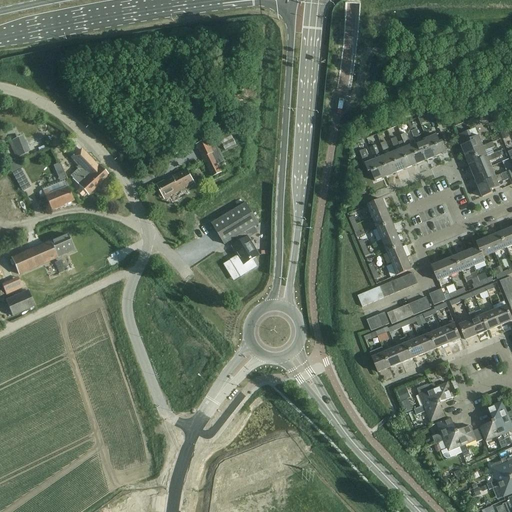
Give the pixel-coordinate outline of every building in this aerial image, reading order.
[(461,146),(465,157),(475,153),(474,150),(482,147),(478,136),(475,129),(457,136),(462,146),(461,146)] [(411,132),(416,144),(419,152),(422,151),(426,161),(436,157),(432,147),(430,148),(426,140),(421,142),(416,130),(411,132)] [(50,133),(33,139),(37,149),(54,143),(50,133)] [(416,165),(426,161),(422,151),(419,152),(416,144),(411,146),(406,134),(401,136),(406,148),(409,156),(412,155),(416,165)] [(20,135),(9,141),(17,157),(28,152),(20,135)] [(437,135),(426,140),(430,148),(432,147),(436,157),(447,153),(443,142),(440,143),(437,135)] [(391,140),(395,152),(396,152),(399,160),(402,159),(406,169),(416,165),(412,155),(409,156),(406,148),(401,150),(396,138),(391,140)] [(207,140),(196,146),(202,159),(212,178),(222,173),(218,165),(224,162),(216,147),(211,149),(207,140)] [(395,173),(406,169),(402,159),(399,160),(396,152),(395,152),(391,154),(386,142),(380,144),(385,156),(389,164),(392,163),(395,173)] [(475,153),(465,157),(470,167),(480,163),(478,160),(487,157),(485,152),(496,147),(494,142),(488,144),(482,147),(474,150),(475,153)] [(370,148),(375,160),(379,169),(381,167),(385,177),(395,173),(392,163),(389,164),(385,156),(380,158),(375,146),(370,148)] [(87,195),(106,177),(81,150),(72,158),(80,166),(78,168),(77,168),(77,170),(70,177),(74,181),(81,189),(77,192),(83,198),(87,195)] [(375,182),(385,177),(381,167),(379,169),(375,160),(370,162),(365,151),(360,153),(368,173),(371,172),(375,182)] [(498,152),(492,155),(487,157),(478,160),(480,163),(470,167),(474,177),(484,173),(483,171),(491,167),(489,162),(501,157),(498,152)] [(15,160),(6,166),(21,192),(30,186),(15,160)] [(511,169),(508,160),(503,162),(507,172),(511,170),(511,169)] [(495,177),(491,167),(483,171),(484,173),(474,177),(478,188),(488,184),(487,181),(495,177)] [(156,186),(163,199),(179,190),(180,191),(194,183),(186,170),(156,186)] [(499,188),(497,183),(503,180),(504,181),(511,179),(511,182),(511,170),(507,172),(495,177),(487,181),(488,184),(478,188),(482,198),(492,194),(491,191),(499,188)] [(39,191),(39,192),(40,196),(41,197),(45,195),(51,210),(56,208),(72,202),(64,182),(63,181),(42,189),(42,190),(39,191)] [(367,206),(372,218),(387,212),(382,200),(367,206)] [(233,240),(244,233),(259,224),(246,204),(212,225),(224,245),(233,240)] [(392,223),(387,212),(372,218),(377,230),(392,223)] [(410,217),(405,219),(409,230),(414,228),(410,217)] [(377,230),(382,241),(397,235),(392,223),(377,230)] [(361,236),(356,224),(352,226),(357,238),(361,236)] [(511,229),(500,233),(506,248),(511,246),(511,229)] [(247,238),(244,233),(233,240),(236,245),(232,247),(243,265),(258,256),(248,238),(247,238)] [(500,233),(488,238),(495,253),(506,248),(500,233)] [(56,257),(73,249),(67,235),(49,243),(49,242),(11,260),(19,276),(57,258),(56,257)] [(402,247),(397,235),(382,241),(387,253),(402,247)] [(476,243),(478,248),(478,247),(483,258),(495,253),(488,238),(476,243)] [(387,253),(392,264),(406,258),(402,247),(387,253)] [(478,247),(478,248),(467,252),(473,267),(485,262),(483,258),(478,247)] [(467,252),(455,257),(461,272),(473,267),(467,252)] [(72,257),(62,259),(64,270),(74,267),(72,257)] [(455,257),(444,262),(450,277),(461,272),(455,257)] [(411,270),(406,258),(392,264),(396,276),(411,270)] [(438,282),(450,277),(444,262),(432,267),(438,282)] [(486,272),(488,278),(496,275),(495,269),(486,272)] [(402,278),(404,284),(415,279),(413,273),(402,278)] [(502,287),(511,283),(511,280),(511,277),(499,282),(502,287)] [(402,278),(396,280),(401,291),(407,289),(404,284),(402,278)] [(404,284),(407,289),(418,285),(415,279),(404,284)] [(391,283),(395,294),(401,291),(396,280),(391,283)] [(391,283),(385,285),(390,296),(395,294),(391,283)] [(504,293),(511,289),(511,283),(502,287),(504,293)] [(380,287),(384,298),(390,296),(385,285),(380,287)] [(380,287),(374,290),(379,301),(384,298),(380,287)] [(369,292),(373,303),(379,301),(374,290),(369,292)] [(441,290),(435,292),(440,303),(446,301),(441,290)] [(12,317),(35,307),(28,291),(5,301),(12,317)] [(369,292),(363,294),(368,305),(373,303),(369,292)] [(434,306),(440,303),(435,292),(429,295),(434,306)] [(357,297),(362,308),(368,305),(363,294),(357,297)] [(426,298),(420,300),(425,311),(431,309),(426,298)] [(425,311),(420,300),(415,302),(419,314),(425,311)] [(414,316),(419,314),(415,302),(409,305),(414,316)] [(414,316),(409,305),(404,307),(408,318),(414,316)] [(511,320),(506,306),(494,311),(500,326),(511,321),(511,320)] [(403,321),(408,318),(404,307),(398,309),(403,321)] [(398,309),(393,312),(397,323),(403,321),(398,309)] [(477,318),(471,321),(477,336),(489,331),(483,316),(481,311),(475,313),(477,318)] [(489,331),(500,326),(494,311),(483,316),(489,331)] [(392,325),(397,323),(393,312),(387,314),(392,325)] [(384,313),(378,316),(383,327),(389,325),(384,313)] [(378,316),(373,318),(377,329),(383,327),(378,316)] [(377,329),(373,318),(367,321),(371,332),(377,329)] [(477,336),(471,321),(459,326),(465,341),(477,336)] [(449,326),(442,329),(448,344),(460,339),(454,324),(454,325),(453,322),(448,323),(449,326)] [(442,329),(431,334),(437,349),(448,344),(442,329)] [(431,334),(419,339),(425,354),(437,349),(431,334)] [(402,346),(396,349),(402,364),(413,359),(407,344),(405,338),(400,340),(402,346)] [(419,339),(407,344),(413,359),(425,354),(419,339)] [(378,373),(390,368),(384,353),(382,349),(370,354),(378,373)] [(396,349),(384,353),(390,368),(402,364),(396,349)] [(428,386),(430,390),(433,389),(438,402),(441,403),(453,398),(447,383),(436,388),(434,383),(428,386)] [(437,404),(438,402),(433,389),(430,390),(428,386),(428,385),(417,389),(423,406),(425,409),(437,404)] [(493,421),(495,422),(508,416),(509,419),(511,418),(511,413),(511,412),(507,414),(502,402),(488,408),(493,421)] [(440,405),(437,404),(425,409),(423,406),(419,408),(421,414),(426,412),(430,423),(445,417),(440,405)] [(495,422),(494,424),(500,437),(502,435),(504,440),(507,447),(511,444),(511,443),(510,438),(508,433),(511,431),(511,418),(509,419),(508,416),(495,422)] [(442,438),(455,433),(456,431),(451,418),(436,424),(440,434),(432,437),(435,445),(443,441),(442,438)] [(504,440),(502,435),(500,437),(494,424),(492,423),(479,428),(485,442),(497,438),(499,442),(504,440)] [(461,453),(467,450),(465,446),(476,441),(477,443),(482,441),(478,430),(473,432),(470,426),(458,432),(457,434),(462,447),(459,448),(461,453)] [(457,434),(455,433),(442,438),(443,441),(447,450),(441,452),(443,457),(445,458),(446,459),(448,459),(453,457),(454,457),(456,457),(456,456),(460,454),(457,449),(459,448),(462,447),(457,434)] [(511,477),(511,458),(507,460),(506,458),(501,460),(501,462),(503,465),(505,464),(511,476),(511,477)] [(503,465),(501,462),(490,467),(491,470),(496,481),(497,484),(510,479),(511,476),(505,464),(503,465)] [(511,479),(510,479),(497,484),(496,481),(491,483),(494,489),(498,487),(503,498),(511,494),(511,479)] [(511,511),(511,497),(509,499),(510,502),(502,505),(504,511),(511,511)]
